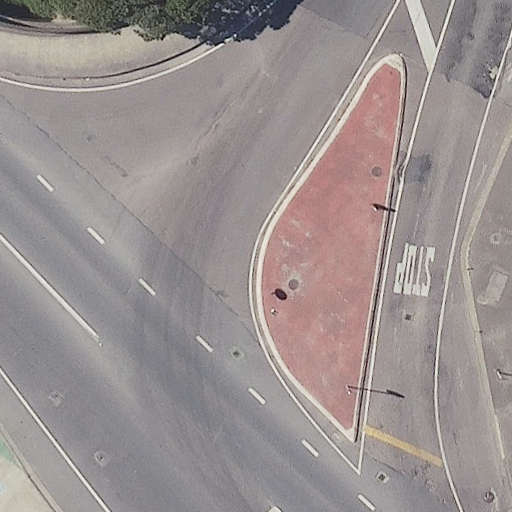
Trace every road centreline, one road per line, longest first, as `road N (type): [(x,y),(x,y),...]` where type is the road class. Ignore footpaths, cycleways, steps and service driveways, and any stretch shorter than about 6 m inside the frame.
road 1 (residential): [(455,0),(457,85),(422,264),(396,511)]
road 2 (residential): [(41,272),(240,129),(338,19),(383,0)]
road 3 (primary): [(290,511),(41,272)]
